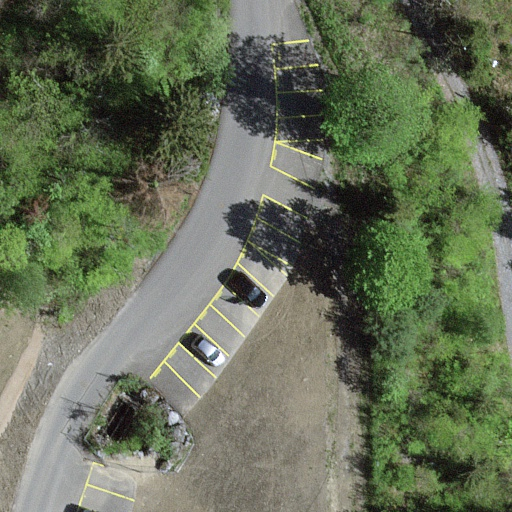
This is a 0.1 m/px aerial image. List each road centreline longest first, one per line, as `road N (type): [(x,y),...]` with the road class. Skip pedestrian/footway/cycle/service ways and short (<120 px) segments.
road 1 (residential): [(247,0),(257,101),(245,178),(218,237),(87,367),(31,511)]
road 2 (track): [(511,288),(496,175),(412,0)]
